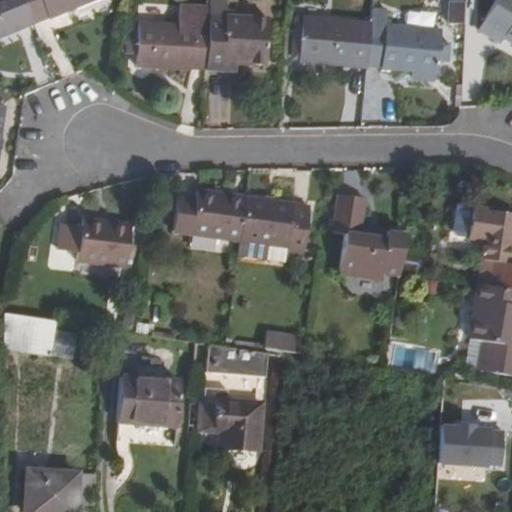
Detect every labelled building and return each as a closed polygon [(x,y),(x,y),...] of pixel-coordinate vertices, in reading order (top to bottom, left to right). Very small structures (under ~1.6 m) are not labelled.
[(25,0),(0,0),(0,41),(36,26),(25,0)] [(25,0),(36,26),(37,29),(106,0),(25,0)] [(448,0),(447,22),(463,22),(463,0),(448,0)] [(511,48),(511,0),(500,0),(480,37),(501,49),(504,44),(511,48)] [(231,6),(211,5),(211,13),(207,77),(237,79),(238,71),(266,73),(269,25),(235,22),(229,22),(230,15),(231,6)] [(207,77),(211,13),(182,12),(181,32),(139,29),(136,72),(207,77)] [(294,68),(300,68),(304,26),(298,25),(294,68)] [(367,75),(372,32),(304,26),(300,68),(367,75)] [(443,39),(372,32),(367,75),(439,82),(443,39)] [(237,247),(243,203),(193,196),(192,206),(176,205),(171,237),(237,247)] [(262,206),(275,208),(276,201),(263,199),(262,206)] [(378,277),(395,281),(401,246),(356,240),(361,203),(336,199),(330,236),(340,238),(334,277),(377,283),(378,277)] [(262,206),(243,203),(237,247),(285,253),(284,261),(300,263),(308,212),(275,208),(262,206)] [(511,300),(511,273),(506,273),(511,230),(511,222),(467,216),(462,248),(477,250),(475,268),(488,271),(484,296),(511,300)] [(73,255),(72,263),(129,273),(136,229),(78,221),(77,230),(57,227),(54,253),(73,255)] [(511,300),(484,296),(475,294),(466,351),(480,352),(476,380),(510,385),(511,370),(511,327),(506,327),(508,316),(511,317),(511,300)] [(2,318),(2,354),(55,363),(59,337),(61,327),(2,318)] [(59,337),(55,363),(76,366),(80,340),(59,337)] [(101,369),(103,339),(88,338),(86,369),(101,369)] [(298,345),(263,339),(261,355),(296,361),(298,345)] [(436,371),(438,350),(393,345),(391,367),(436,371)] [(221,353),(199,350),(197,375),(213,376),(214,365),(229,367),(228,377),(236,377),(264,380),(265,361),(221,353)] [(236,377),(228,377),(227,395),(226,407),(234,408),(236,377)] [(179,387),(120,384),(115,448),(117,448),(115,467),(172,470),(173,452),(175,451),(179,387)] [(226,407),(227,395),(204,394),(202,406),(200,437),(220,438),(219,454),(258,456),(262,410),(234,408),(226,407)] [(438,467),(505,470),(507,427),(440,424),(438,467)] [(94,511),(97,479),(77,478),(27,473),(24,511),(94,511)]
